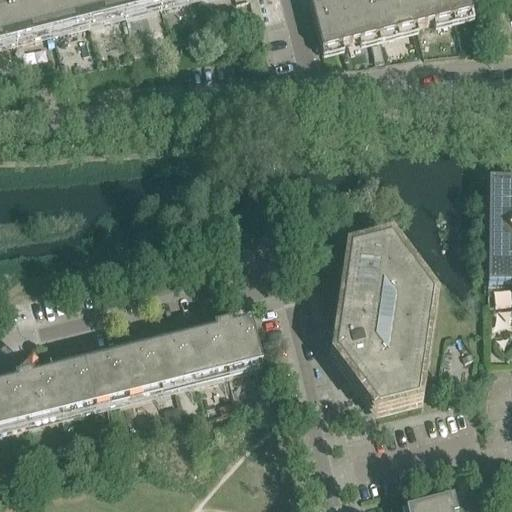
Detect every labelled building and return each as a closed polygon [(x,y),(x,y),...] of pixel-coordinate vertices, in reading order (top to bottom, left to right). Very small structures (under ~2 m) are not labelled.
[(36,0),(0,9),(0,53),(1,53),(0,49),(15,45),(29,42),(30,46),(73,35),(72,31),(87,27),(101,23),(102,28),(146,17),(144,13),(173,5),(175,10),(214,0),(36,0)] [(334,0),(308,7),(321,57),(323,64),(343,58),(341,52),(358,47),(360,54),(398,44),(387,0),(334,0)] [(435,35),(474,25),(472,18),(467,0),(387,0),(398,44),(418,39),(416,32),(433,28),(435,35)] [(511,185),(488,186),(487,290),(487,294),(488,294),(511,294),(511,185)] [(340,326),(334,363),(377,420),(417,409),(432,306),(429,302),(426,298),(389,249),(349,259),(340,326)] [(16,390),(0,394),(0,437),(260,372),(250,331),(49,381),(50,382),(32,386),(31,381),(36,375),(31,370),(15,385),(16,390)] [(470,358),(462,362),(465,367),(472,364),(470,358)] [(232,408),(218,411),(221,422),(235,418),(232,408)]
